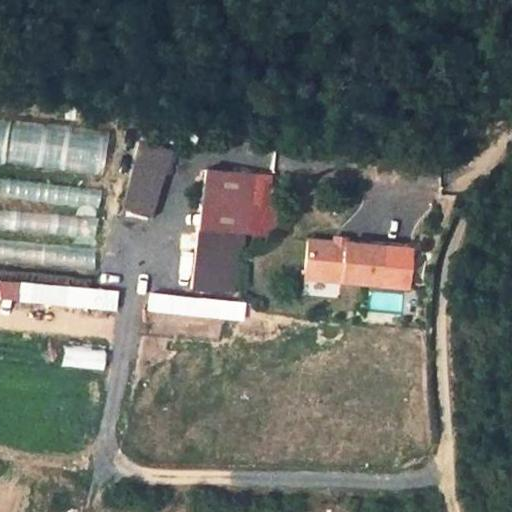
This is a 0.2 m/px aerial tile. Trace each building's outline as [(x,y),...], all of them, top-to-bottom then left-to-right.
[(0,119),(0,164),(99,174),(103,129),(0,119)] [(118,216),(145,222),(161,144),(134,138),(118,216)] [(245,190),(196,183),(189,242),(238,249),(245,190)] [(342,253),(326,252),(325,258),(301,256),(296,297),(372,304),(376,264),(342,261),(342,253)] [(196,260),(196,265),(146,264),(145,283),(231,286),(232,261),(196,260)] [(112,308),(114,287),(63,284),(61,305),(112,308)] [(242,314),(242,294),(144,295),(144,314),(242,314)]
